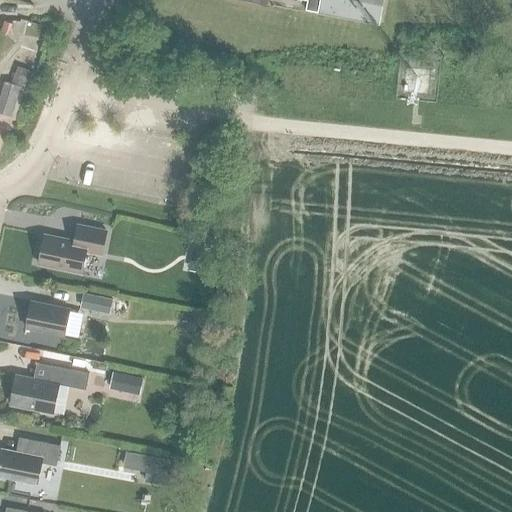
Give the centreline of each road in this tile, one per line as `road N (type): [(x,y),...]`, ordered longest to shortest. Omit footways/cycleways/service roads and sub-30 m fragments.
road 1 (residential): [(511,148),(252,122),(70,85)]
road 2 (residential): [(0,196),(49,144),(70,85)]
